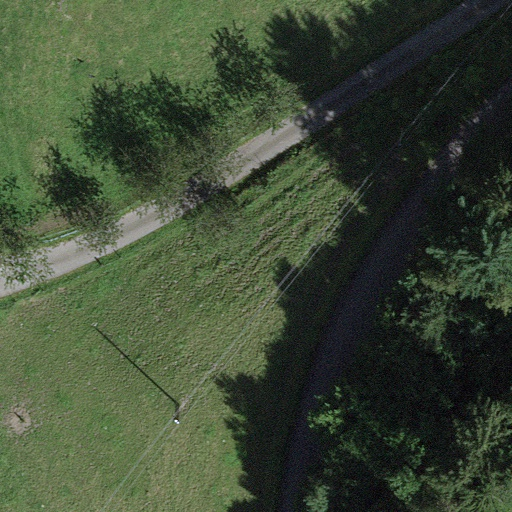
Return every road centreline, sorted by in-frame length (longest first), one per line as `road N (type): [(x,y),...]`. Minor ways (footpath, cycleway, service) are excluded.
road 1 (track): [(0,288),(156,227),(495,0)]
road 2 (track): [(303,511),(313,435),(369,295),(442,191),(511,119)]
